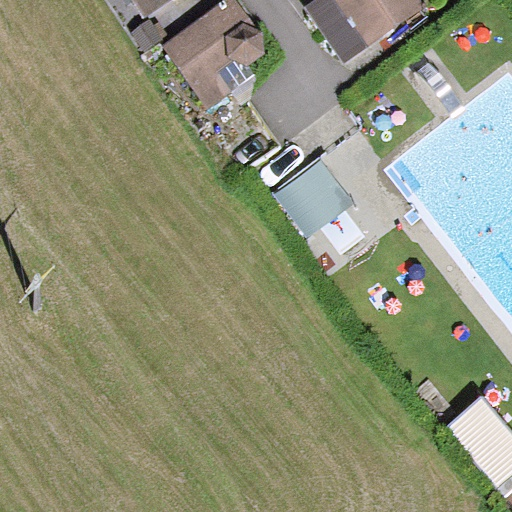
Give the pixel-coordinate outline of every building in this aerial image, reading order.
[(131,0),(144,18),(170,0),(131,0)] [(228,0),(165,45),(210,107),(256,73),(250,64),(267,51),(263,32),(257,27),(234,0),(228,0)] [(317,0),(306,8),(343,62),(426,6),(421,0),(317,0)] [(151,19),(132,32),(145,52),(164,39),(151,19)] [(321,158),(275,195),(308,238),(355,202),(321,158)] [(493,488),(511,476),(511,427),(493,395),(452,420),(493,488)]
